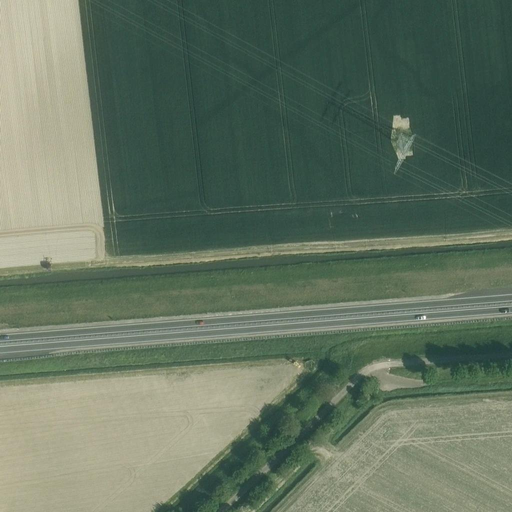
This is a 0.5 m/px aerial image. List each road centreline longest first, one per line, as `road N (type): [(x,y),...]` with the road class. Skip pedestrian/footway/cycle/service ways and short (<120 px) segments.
road 1 (trunk): [(0,350),(511,309)]
road 2 (trunk): [(511,299),(0,340)]
road 3 (unclassified): [(221,511),(354,380),(388,364)]
